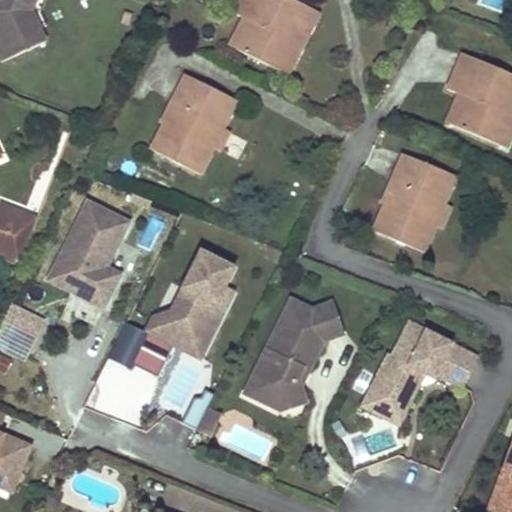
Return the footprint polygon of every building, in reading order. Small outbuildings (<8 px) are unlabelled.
[(0,0),(0,52),(5,62),(47,41),(40,28),(32,11),(35,0),(0,0)] [(35,0),(32,11),(40,28),(51,20),(45,9),(47,0),(35,0)] [(299,48),(318,13),(293,0),(236,0),(231,12),(241,17),(248,21),(233,48),(278,71),(291,44),(299,48)] [(233,48),(248,21),(241,17),(226,45),(233,48)] [(285,75),(299,48),(291,44),(278,71),(285,75)] [(511,121),(511,79),(456,58),(443,93),(455,98),(462,101),(450,129),(493,148),(505,119),(511,121)] [(147,150),(197,175),(211,149),(223,126),(229,114),(208,104),(214,92),(183,75),(170,100),(177,103),(165,125),(161,123),(147,150)] [(229,114),(236,103),(214,92),(208,104),(229,114)] [(450,129),(462,101),(455,98),(442,126),(450,129)] [(165,125),(177,103),(170,100),(158,121),(161,123),(165,125)] [(502,152),(511,128),(511,121),(505,119),(493,148),(502,152)] [(218,153),(230,130),(223,126),(211,149),(218,153)] [(371,234),(419,254),(431,228),(440,206),(446,190),(426,182),(431,170),(399,158),(388,182),(396,185),(387,208),(382,207),(371,234)] [(446,190),(451,179),(431,170),(426,182),(446,190)] [(387,208),(396,185),(388,182),(378,205),(382,207),(387,208)] [(14,229),(22,204),(4,197),(0,208),(0,223),(4,225),(14,229)] [(105,267),(128,222),(86,200),(48,276),(73,289),(75,285),(83,289),(84,294),(90,298),(105,305),(120,274),(105,267)] [(14,229),(4,225),(0,223),(0,252),(23,261),(42,212),(22,204),(14,229)] [(448,208),(440,206),(431,228),(437,231),(448,208)] [(219,315),(214,302),(223,284),(232,267),(200,251),(165,323),(153,317),(130,363),(157,376),(173,344),(179,331),(205,344),(219,315)] [(219,315),(233,289),(223,284),(214,302),(219,315)] [(84,294),(83,289),(75,285),(73,289),(77,292),(84,294)] [(265,376),(255,397),(281,409),(298,403),(303,392),(299,380),(297,379),(303,367),(308,369),(323,339),(342,333),(332,301),(312,308),(291,298),(255,371),(265,376)] [(0,330),(30,346),(43,319),(11,302),(0,323),(0,330)] [(399,395),(410,401),(424,375),(433,379),(435,375),(462,388),(477,359),(408,324),(392,357),(388,356),(367,397),(391,409),(399,395)] [(199,356),(205,344),(179,331),(173,344),(199,356)] [(245,392),(255,397),(265,376),(255,371),(245,392)] [(391,409),(367,397),(362,408),(398,426),(410,401),(399,395),(391,409)] [(208,407),(204,416),(218,423),(223,414),(208,407)] [(204,416),(197,430),(211,437),(218,423),(204,416)] [(0,488),(12,493),(34,441),(0,425),(0,488)] [(511,511),(511,449),(489,511),(511,511)]
